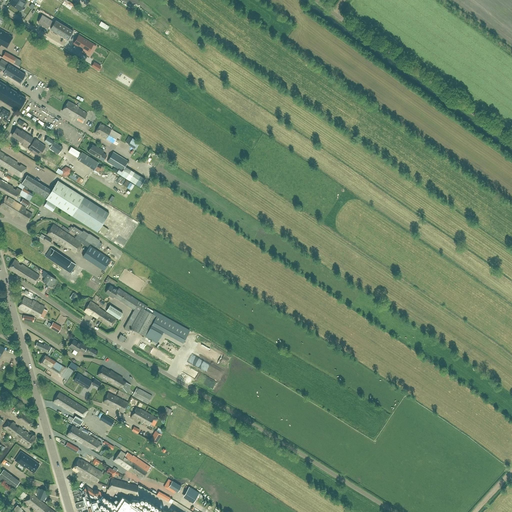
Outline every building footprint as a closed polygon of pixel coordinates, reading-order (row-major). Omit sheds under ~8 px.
[(27,2),(24,0),(11,0),(9,3),(12,5),(12,6),(16,9),(17,8),(20,11),(27,2)] [(50,29),(67,40),(73,31),(56,20),(54,23),(51,22),(52,21),(42,15),(38,23),(42,25),(43,25),(48,28),(49,26),(51,27),(50,29)] [(103,28),(107,30),(109,26),(105,24),(106,24),(101,21),(99,25),(103,28)] [(0,46),(1,45),(6,48),(12,37),(9,35),(9,34),(0,29),(0,46)] [(78,35),(73,43),(83,49),(82,51),(87,54),(90,49),(93,51),(96,46),(78,35)] [(2,57),(14,63),(17,58),(5,52),(2,57)] [(0,61),(0,71),(1,72),(2,70),(4,71),(3,73),(20,84),(20,83),(19,83),(25,74),(26,75),(26,74),(1,59),(0,61)] [(0,99),(18,111),(26,99),(21,95),(17,92),(17,93),(10,89),(10,88),(6,86),(0,82),(0,99)] [(82,123),(87,114),(78,108),(78,107),(68,101),(62,111),(69,115),(69,114),(72,116),(77,119),(77,120),(82,123)] [(7,119),(10,113),(3,108),(0,112),(0,122),(2,119),(1,118),(2,116),(7,119)] [(16,126),(25,129),(27,124),(18,121),(16,126)] [(112,130),(100,123),(95,133),(99,136),(101,135),(103,136),(103,137),(116,145),(122,136),(113,131),(113,130),(112,129),(112,130)] [(28,147),(34,138),(22,130),(21,131),(16,128),(12,135),(15,137),(14,138),(24,145),(28,147)] [(45,146),(34,138),(28,147),(32,150),(31,151),(39,156),(45,146)] [(128,140),(124,138),(121,145),(134,151),(138,142),(129,138),(128,140)] [(96,147),(92,145),(88,151),(92,154),(103,161),(106,155),(102,153),(103,151),(97,147),(96,147)] [(81,153),(71,147),(68,152),(78,158),(77,159),(94,170),(93,172),(97,175),(98,173),(100,170),(103,173),(106,168),(102,166),(98,164),(98,162),(82,152),(81,153)] [(20,166),(16,164),(17,162),(0,151),(0,164),(21,177),(26,168),(21,165),(20,166)] [(113,152),(107,162),(122,171),(128,161),(113,152)] [(66,167),(61,169),(62,174),(67,176),(70,173),(70,169),(66,167)] [(134,172),(131,170),(125,178),(129,180),(134,172)] [(48,188),(27,175),(21,184),(46,199),(52,190),(48,188)] [(0,192),(3,194),(6,193),(16,199),(19,195),(21,190),(17,188),(16,190),(13,188),(13,187),(7,184),(7,183),(0,179),(0,192)] [(52,190),(46,199),(72,215),(97,232),(109,213),(84,197),(58,181),(54,186),(52,190)] [(6,196),(0,206),(6,211),(6,210),(9,212),(15,215),(21,205),(16,202),(17,201),(8,196),(8,197),(6,196)] [(44,206),(52,211),(56,206),(47,200),(44,206)] [(21,205),(15,215),(17,217),(18,216),(21,218),(21,219),(28,223),(28,221),(33,214),(26,209),(26,208),(21,205)] [(78,253),(82,246),(80,245),(80,242),(53,225),(47,235),(67,248),(68,247),(71,249),(70,250),(75,253),(76,252),(78,253)] [(73,227),(71,226),(69,229),(95,246),(99,240),(89,233),(89,234),(83,230),(82,231),(74,226),(73,227)] [(111,240),(117,243),(122,233),(119,231),(115,237),(113,236),(111,240)] [(90,245),(82,257),(103,271),(111,259),(90,245)] [(70,273),(76,265),(51,248),(45,256),(70,273)] [(21,265),(19,264),(19,262),(15,259),(9,269),(34,284),(39,275),(40,275),(38,274),(22,264),(21,265)] [(47,273),(42,281),(51,287),(56,279),(47,273)] [(130,327),(145,336),(157,342),(163,331),(183,342),(189,331),(147,308),(148,306),(139,301),(119,288),(117,290),(110,285),(105,292),(112,297),(111,297),(113,298),(113,297),(134,310),(124,328),(128,331),(130,327)] [(25,310),(29,312),(35,301),(33,300),(32,301),(24,297),(18,308),(25,311),(25,310)] [(45,306),(35,301),(29,312),(34,315),(35,314),(38,315),(38,317),(39,317),(39,316),(43,318),(47,310),(44,308),(45,306)] [(97,318),(101,310),(99,308),(99,307),(91,301),(84,311),(89,315),(90,314),(97,318)] [(122,313),(114,308),(110,305),(106,310),(111,314),(119,319),(122,313)] [(101,310),(97,318),(99,320),(100,319),(102,320),(102,322),(108,325),(113,318),(105,312),(101,310)] [(53,322),(50,327),(55,331),(58,332),(61,327),(59,325),(53,322)] [(68,345),(74,349),(74,350),(77,352),(79,349),(83,352),(87,346),(79,341),(78,342),(73,339),(71,343),(70,342),(68,345)] [(44,345),(37,342),(35,347),(41,349),(41,350),(46,353),(47,351),(50,353),(52,351),(53,352),(55,349),(49,346),(44,343),(44,345)] [(95,357),(98,352),(89,346),(86,352),(95,357)] [(60,376),(65,368),(45,355),(40,364),(60,376)] [(169,366),(177,369),(179,363),(171,360),(169,366)] [(110,371),(103,367),(97,376),(126,392),(131,385),(126,382),(122,380),(123,378),(110,370),(110,371)] [(196,368),(190,375),(195,379),(201,373),(196,368)] [(69,372),(66,378),(72,381),(75,375),(69,372)] [(91,382),(78,373),(74,380),(78,383),(78,382),(81,384),(80,384),(84,387),(85,385),(88,386),(87,387),(88,388),(91,382)] [(94,379),(92,383),(94,385),(93,386),(96,388),(99,384),(100,382),(94,379)] [(158,397),(140,388),(135,396),(153,406),(158,397)] [(123,413),(128,403),(118,398),(108,392),(103,402),(116,409),(117,408),(120,409),(119,411),(123,413)] [(88,410),(59,393),(53,402),(58,405),(59,404),(61,405),(62,406),(72,413),(74,411),(84,417),(88,410)] [(140,421),(145,412),(140,409),(136,407),(130,417),(137,421),(139,420),(140,421)] [(18,418),(29,427),(32,423),(25,416),(27,414),(23,411),(18,418)] [(145,412),(140,421),(149,426),(150,423),(154,425),(158,418),(154,416),(145,412)] [(11,423),(8,420),(3,427),(19,440),(29,447),(35,438),(34,437),(35,435),(32,433),(30,435),(27,433),(28,433),(25,431),(24,431),(22,430),(22,429),(19,426),(17,427),(15,426),(16,424),(13,422),(11,423)] [(82,431),(73,426),(67,435),(72,439),(73,437),(76,439),(76,440),(88,447),(89,446),(91,448),(92,447),(99,450),(101,446),(99,444),(101,442),(87,434),(87,433),(88,432),(89,431),(83,428),(82,431)] [(157,441),(161,434),(155,430),(152,435),(153,436),(152,438),(151,437),(150,439),(155,442),(156,440),(157,441)] [(84,451),(82,456),(92,462),(94,457),(84,451)] [(127,469),(136,457),(133,455),(133,456),(127,452),(126,454),(121,451),(113,461),(118,464),(119,463),(122,465),(121,465),(127,470),(127,469)] [(21,452),(15,460),(19,463),(26,467),(27,467),(29,469),(34,472),(39,464),(37,462),(21,452)] [(146,464),(136,457),(127,469),(134,474),(135,473),(138,474),(137,476),(141,479),(148,470),(144,467),(146,464)] [(83,475),(89,464),(82,459),(81,460),(79,459),(72,469),(77,472),(78,471),(81,472),(80,473),(83,475)] [(89,464),(83,475),(94,482),(95,481),(97,482),(103,473),(90,465),(90,464),(89,464)] [(109,467),(105,472),(113,477),(116,472),(109,467)] [(0,479),(14,489),(20,481),(3,469),(0,473),(0,479)] [(135,495),(138,486),(112,479),(108,489),(115,491),(115,489),(119,490),(119,491),(127,493),(128,492),(131,493),(131,494),(135,495)] [(181,486),(172,481),(169,486),(165,484),(164,487),(173,492),(174,490),(177,492),(181,486)] [(84,488),(80,486),(79,487),(94,497),(97,492),(89,486),(88,488),(86,486),(84,488)] [(199,492),(189,486),(183,496),(193,503),(199,492)] [(38,487),(37,490),(39,492),(37,497),(37,498),(39,499),(39,498),(43,500),(46,492),(46,491),(41,488),(41,489),(38,487)] [(177,511),(174,510),(172,511),(146,511),(122,496),(111,511),(99,511),(96,502),(87,504),(86,500),(87,500),(86,499),(87,499),(87,498),(89,495),(83,491),(82,492),(78,490),(72,491),(73,495),(75,502),(76,506),(77,507),(78,511),(177,511)] [(29,494),(23,501),(25,503),(29,506),(30,504),(32,507),(33,508),(34,509),(38,511),(54,511),(39,499),(37,498),(32,495),(29,494)]
